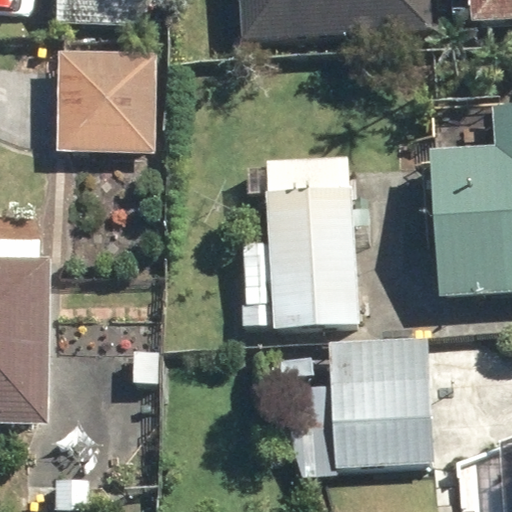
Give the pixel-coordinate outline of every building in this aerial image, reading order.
[(239,0),(241,44),(435,39),(433,0),(239,0)] [(511,0),(471,0),(472,36),(511,35),(511,0)] [(58,59),(54,157),(157,161),(160,62),(58,59)] [(511,118),(495,120),(497,155),(430,158),(439,311),(511,306),(511,118)] [(270,251),(246,250),(244,336),(351,338),(355,167),(272,165),(270,251)] [(0,435),(46,438),(54,253),(0,250),(0,435)] [(334,485),(334,473),(426,475),(429,348),(337,347),(336,385),(289,384),(287,484),(334,485)]
